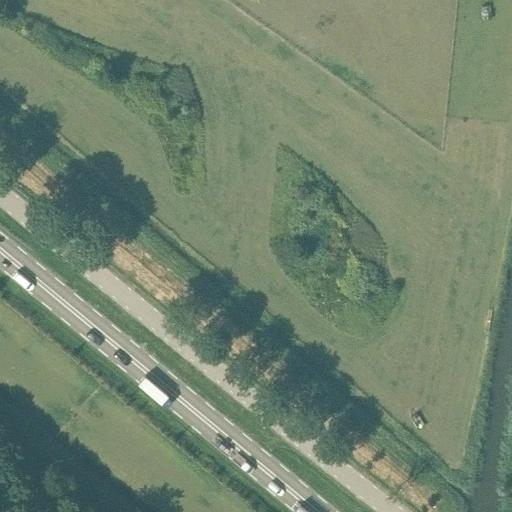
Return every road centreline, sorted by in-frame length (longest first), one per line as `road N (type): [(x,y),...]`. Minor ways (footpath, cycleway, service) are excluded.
road 1 (unclassified): [(387,511),(0,197)]
road 2 (primary): [(308,511),(0,255)]
